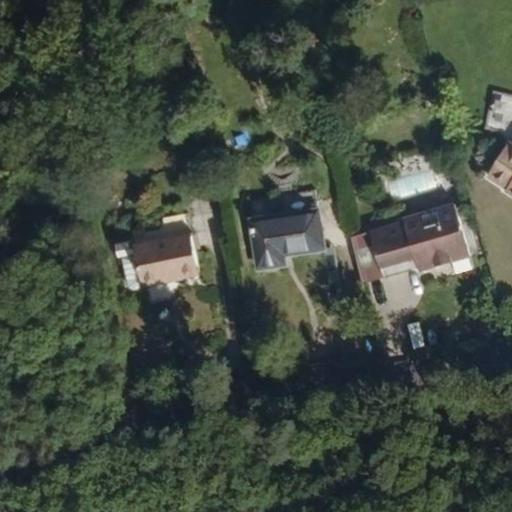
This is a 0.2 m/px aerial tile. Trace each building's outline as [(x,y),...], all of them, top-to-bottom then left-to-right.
[(511,146),(493,165),(508,180),(511,186),(511,146)] [(399,231),(411,277),(421,274),(422,277),(469,262),(456,210),(408,226),(408,229),(399,231)] [(323,263),(322,225),(253,229),(256,279),(279,279),(278,266),(323,263)] [(382,284),(411,277),(399,231),(371,238),(382,284)] [(349,244),(360,290),(382,284),(371,238),(349,244)] [(193,286),(183,243),(127,256),(127,253),(108,257),(111,272),(115,272),(122,306),(137,303),(136,297),(193,286)]
